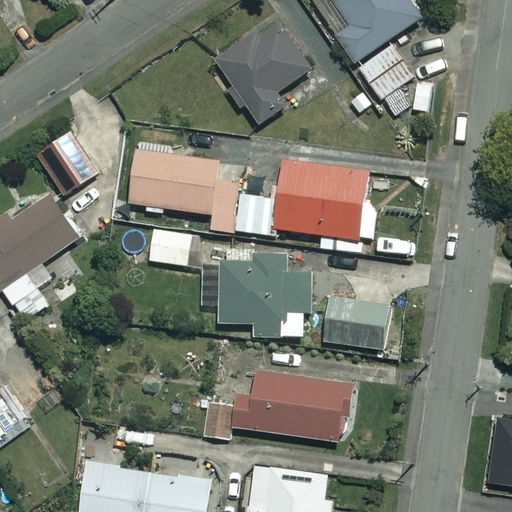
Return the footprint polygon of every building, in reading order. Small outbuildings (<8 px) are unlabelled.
[(313,0),(392,118),(415,103),(402,84),(412,77),(388,40),(420,19),(407,0),(313,0)] [(230,86),(224,90),(236,111),(242,107),(255,127),(283,110),(273,93),(311,71),(280,20),(214,60),(230,86)] [(98,173),(70,132),(36,155),(63,196),(98,173)] [(128,205),(143,207),(143,213),(164,216),(165,210),(213,216),(211,229),(235,232),(240,195),(244,164),(135,150),(128,205)] [(275,200),(240,195),(235,232),(275,237),(276,230),(372,243),(377,207),(364,205),(369,172),(280,160),(275,200)] [(77,241),(49,195),(0,224),(0,288),(2,287),(23,322),(47,307),(35,288),(51,278),(42,263),(77,241)] [(191,236),(153,231),(149,262),(188,266),(191,236)] [(283,256),(252,254),(251,264),(221,262),(216,324),(251,326),(251,336),(306,340),(311,274),(282,272),(283,256)] [(327,298),(322,344),(382,350),(387,304),(327,298)] [(235,406),(211,403),(207,437),(230,440),(232,429),(336,442),(338,433),(347,434),(354,383),(249,370),(246,394),(236,393),(235,406)] [(0,447),(30,428),(3,387),(0,388),(0,447)] [(205,511),(210,481),(86,463),(78,511),(205,511)] [(328,511),(333,476),(253,466),(247,511),(328,511)]
